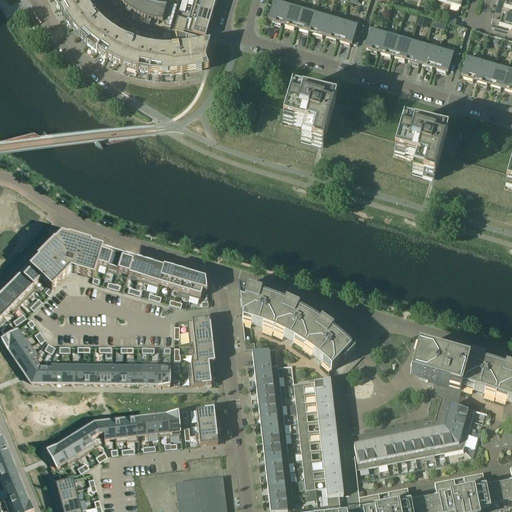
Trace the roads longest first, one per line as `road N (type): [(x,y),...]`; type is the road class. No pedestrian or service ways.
road 1 (residential): [(511,355),(224,270)]
road 2 (residential): [(511,117),(245,39)]
road 3 (residential): [(224,270),(102,234),(0,175)]
road 4 (residential): [(248,511),(224,270)]
road 5 (residential): [(33,0),(66,47),(128,97)]
